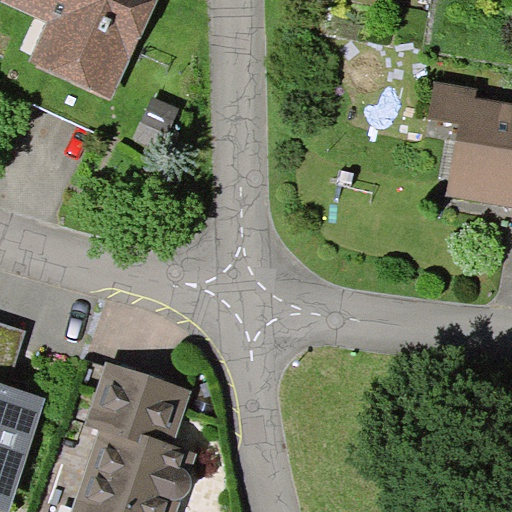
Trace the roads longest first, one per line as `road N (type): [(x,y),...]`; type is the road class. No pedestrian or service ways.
road 1 (residential): [(236,0),(243,306)]
road 2 (residential): [(243,306),(393,335),(511,342)]
road 3 (residential): [(0,250),(243,306)]
road 4 (residential): [(243,306),(252,466),(266,511)]
